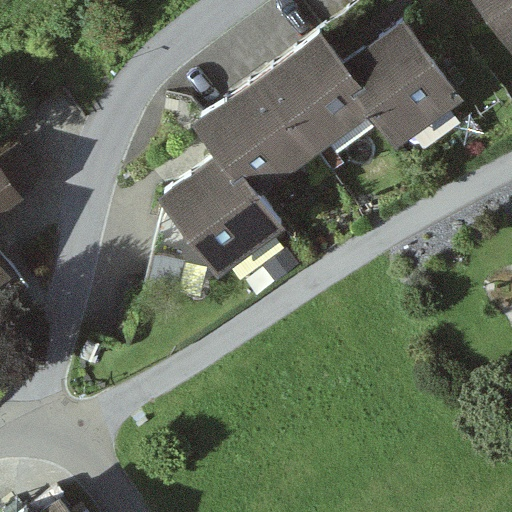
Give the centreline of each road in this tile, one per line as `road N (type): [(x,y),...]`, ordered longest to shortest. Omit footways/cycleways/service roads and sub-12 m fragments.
road 1 (residential): [(2,433),(53,355),(96,163),(168,54),(241,0)]
road 2 (residential): [(77,425),(511,168)]
